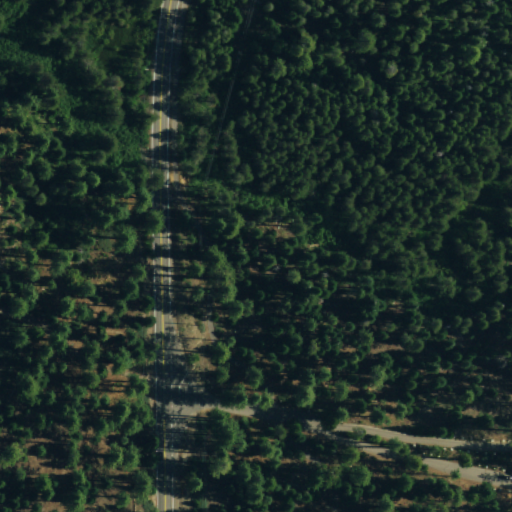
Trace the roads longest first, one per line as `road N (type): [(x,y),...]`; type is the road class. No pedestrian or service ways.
road 1 (primary): [(161,511),(157,94),(167,0)]
road 2 (track): [(161,391),(0,311)]
